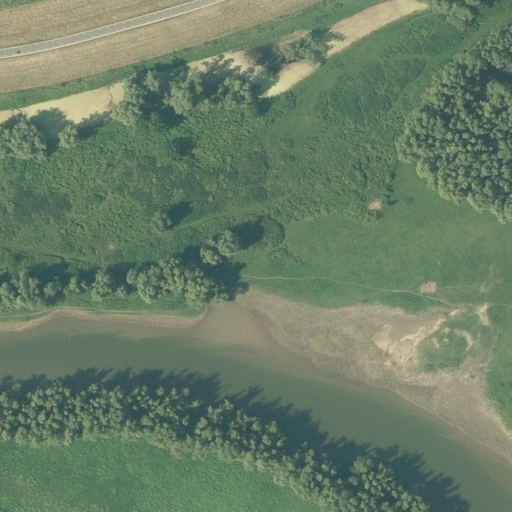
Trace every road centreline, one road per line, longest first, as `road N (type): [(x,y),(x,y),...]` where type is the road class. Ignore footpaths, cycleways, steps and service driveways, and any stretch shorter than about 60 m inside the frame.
road 1 (track): [(0,90),(175,47),(312,0)]
road 2 (unclassified): [(0,49),(52,44),(204,0)]
